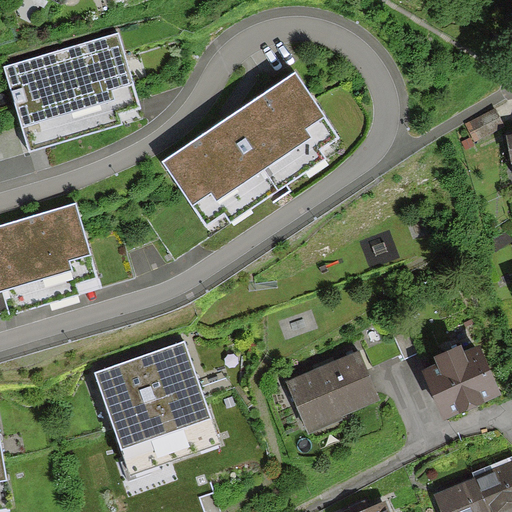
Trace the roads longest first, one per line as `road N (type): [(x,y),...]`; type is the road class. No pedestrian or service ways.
road 1 (residential): [(0,342),(160,293),(205,269),(351,169),(376,133),(380,99),(363,64),(336,42),(302,27),(270,25),(234,40),(181,125),(140,152),(0,203)]
road 2 (residential): [(511,420),(433,440),(292,511)]
